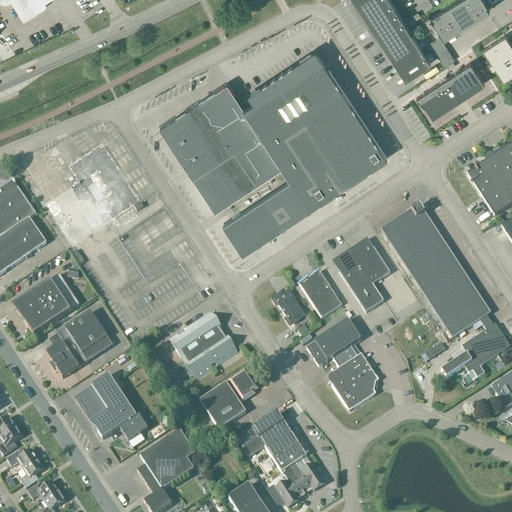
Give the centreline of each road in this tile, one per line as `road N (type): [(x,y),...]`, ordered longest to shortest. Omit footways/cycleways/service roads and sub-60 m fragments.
road 1 (unclassified): [(425,165),(332,22),(315,11),(296,13),(112,107)]
road 2 (unclassified): [(233,291),(425,165)]
road 3 (unclassified): [(233,291),(112,107)]
road 4 (tertiary): [(0,85),(187,0)]
road 5 (unclassified): [(109,511),(0,342)]
road 6 (unclassified): [(348,447),(311,410),(233,291)]
road 7 (unclassified): [(511,458),(414,413),(348,447)]
road 8 (unclassified): [(511,297),(425,165)]
road 9 (unclassified): [(0,153),(112,107)]
